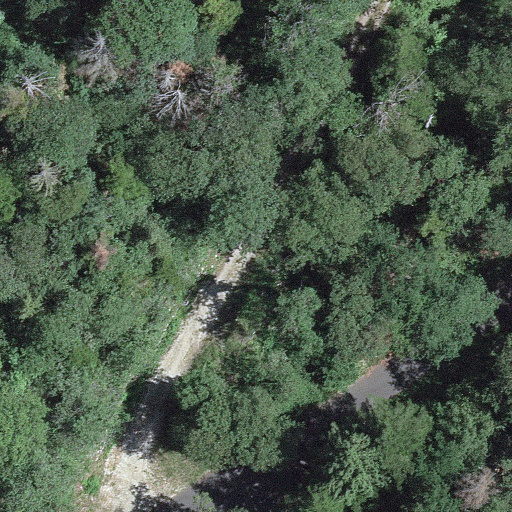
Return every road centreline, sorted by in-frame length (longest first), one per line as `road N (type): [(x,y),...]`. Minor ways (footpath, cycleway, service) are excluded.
road 1 (track): [(375,0),(152,427),(122,511)]
road 2 (unclassified): [(208,511),(511,307)]
